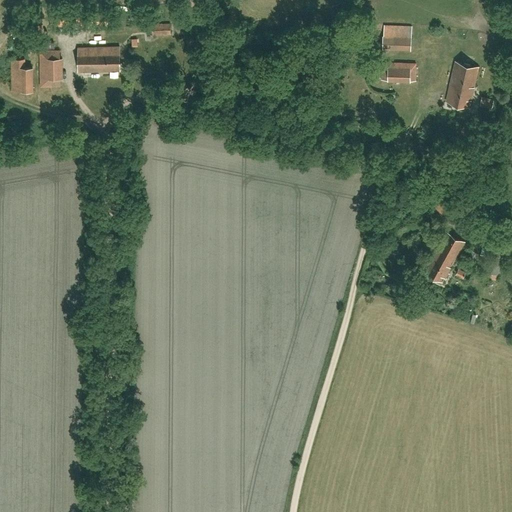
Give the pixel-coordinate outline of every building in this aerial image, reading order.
[(87,26),(87,9),(51,10),(51,26),(87,26)] [(91,26),(112,26),(112,13),(91,13),(91,26)] [(153,24),(153,35),(171,35),(170,24),(153,24)] [(384,25),(383,49),(411,50),(412,27),(384,25)] [(78,72),(120,71),(119,47),(78,48),(78,72)] [(41,87),(61,87),(60,50),(40,51),(41,87)] [(11,91),(34,91),(33,67),(25,67),(25,59),(11,59),(11,91)] [(469,107),(479,67),(455,62),(446,101),(469,107)] [(416,81),(416,63),(382,63),(382,80),(416,81)] [(492,109),(494,100),(482,97),(480,106),(492,109)] [(443,220),(450,215),(442,202),(434,206),(443,220)] [(443,283),(465,242),(446,232),(424,273),(443,283)] [(498,282),(506,253),(493,249),(486,279),(498,282)] [(463,280),(466,273),(459,270),(456,276),(463,280)]
